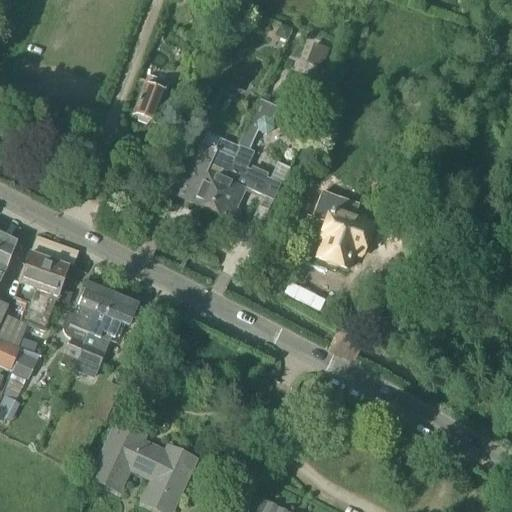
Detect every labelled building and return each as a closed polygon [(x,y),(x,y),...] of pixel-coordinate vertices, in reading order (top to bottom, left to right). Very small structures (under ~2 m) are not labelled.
[(205,4),(196,26),(211,32),(220,10),(205,4)] [(305,65),(322,71),(329,51),(313,45),(305,65)] [(169,85),(147,77),(132,117),(154,126),(158,115),(163,117),(170,99),(165,97),(166,95),(165,94),(169,85)] [(417,91),(413,90),(404,115),(426,123),(434,98),(432,97),(436,87),(421,81),(417,91)] [(214,103),(194,95),(184,119),(204,127),(214,103)] [(237,149),(223,179),(209,213),(233,224),(238,212),(234,210),(244,190),(272,203),(280,186),(265,180),(266,178),(250,171),(249,173),(245,171),(253,155),(247,152),(256,133),(257,133),(265,136),(272,131),(272,123),(272,122),(277,110),(258,102),(237,149)] [(177,198),(193,205),(193,206),(209,213),(223,179),(237,149),(224,143),(218,145),(215,152),(201,146),(177,198)] [(302,217),(316,180),(300,174),(286,211),(302,217)] [(401,179),(387,220),(401,225),(416,184),(401,179)] [(321,241),(324,243),(318,259),(347,270),(352,255),(358,257),(359,256),(360,256),(371,226),(356,221),(356,220),(332,211),(321,241)] [(0,325),(4,317),(7,309),(0,305),(0,282),(2,278),(15,245),(0,237),(0,325)] [(0,325),(0,369),(9,374),(27,383),(36,363),(18,355),(20,350),(17,349),(24,335),(23,334),(26,328),(43,334),(50,316),(67,270),(29,256),(12,302),(26,307),(19,325),(7,319),(7,318),(4,317),(0,325)] [(67,340),(70,341),(71,339),(83,345),(104,294),(86,286),(73,317),(67,315),(62,327),(62,335),(65,338),(67,340)] [(104,294),(83,345),(76,363),(97,372),(110,341),(115,343),(121,328),(128,331),(129,330),(136,334),(145,312),(137,308),(137,307),(104,294)] [(83,345),(71,339),(70,341),(59,366),(72,372),(76,363),(83,345)] [(142,439),(117,427),(90,484),(119,497),(129,475),(148,484),(138,506),(150,511),(169,511),(193,463),(168,451),(166,456),(139,444),(142,439)] [(281,511),(256,499),(249,511),(281,511)]
